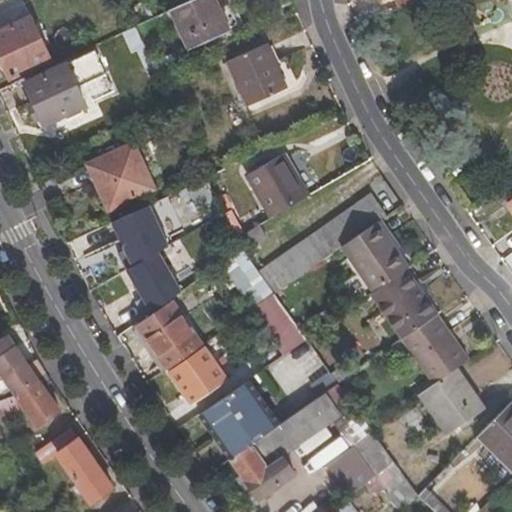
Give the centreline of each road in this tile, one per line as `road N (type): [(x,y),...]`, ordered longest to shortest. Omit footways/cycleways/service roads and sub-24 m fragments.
road 1 (tertiary): [(190,511),(121,412),(0,203)]
road 2 (residential): [(316,0),(391,148),(463,250),(511,300)]
